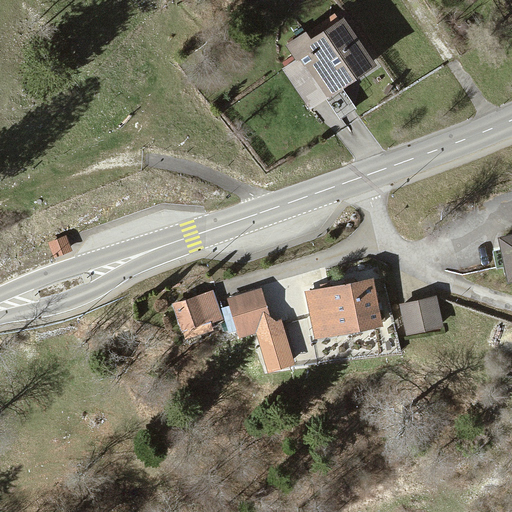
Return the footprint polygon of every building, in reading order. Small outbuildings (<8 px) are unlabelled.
[(373,67),(343,21),(311,43),(306,34),(288,46),(313,84),(327,75),(338,91),(373,67)] [(66,237),(49,243),(54,256),(71,250),(66,237)] [(511,238),(501,241),(509,279),(511,278),(511,238)] [(372,285),(310,296),(317,336),(380,324),(372,285)] [(257,331),(268,370),(292,363),(280,323),(270,326),(260,292),(230,301),(240,336),(257,331)] [(211,293),(175,305),(186,337),(210,330),(207,321),(219,317),(211,293)] [(435,301),(402,308),(408,332),(441,325),(435,301)]
